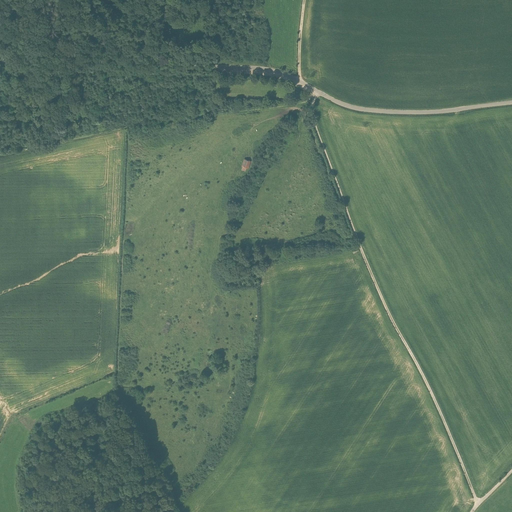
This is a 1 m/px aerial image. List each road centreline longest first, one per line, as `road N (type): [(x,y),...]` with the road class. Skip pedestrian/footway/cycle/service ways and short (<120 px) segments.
road 1 (unclassified): [(0,57),(31,77),(89,61),(263,68),(348,106),(383,111),(511,102)]
road 2 (track): [(313,101),(314,125),(360,249),(477,503)]
